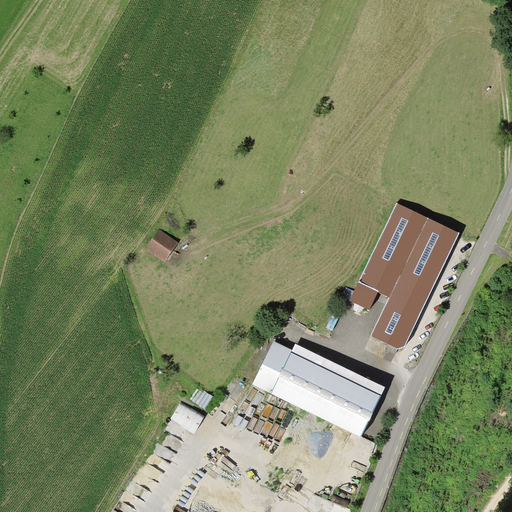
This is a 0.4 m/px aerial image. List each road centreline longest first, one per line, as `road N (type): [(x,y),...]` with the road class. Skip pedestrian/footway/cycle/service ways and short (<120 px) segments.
road 1 (track): [(511,189),(502,52),(492,36),(461,31),(441,40),(304,191),(182,244)]
road 2 (tertiary): [(369,511),(415,389),(511,187)]
